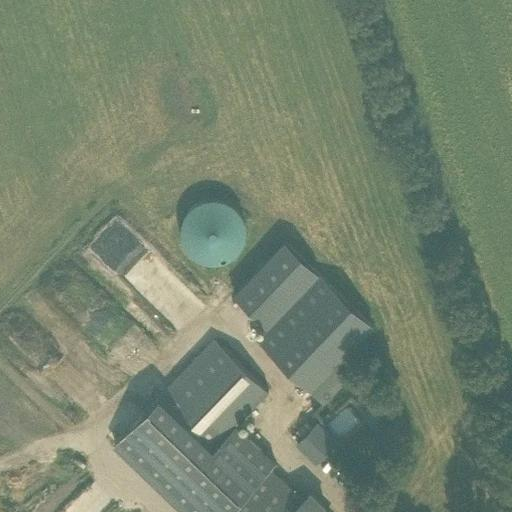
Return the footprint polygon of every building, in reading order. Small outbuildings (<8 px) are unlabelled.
[(218,199),(211,199),(204,200),(197,203),(191,207),(186,212),(182,218),(181,225),(180,232),(181,238),(183,244),(186,250),(190,255),(195,259),(202,262),(208,264),(216,264),(223,263),(229,260),(235,256),(240,251),(244,245),(246,238),(246,232),(245,225),(243,219),(240,213),(236,208),(231,204),(224,201),(218,199)] [(208,312),(116,239),(97,262),(190,335),(208,312)] [(267,327),(256,338),(324,403),(346,380),(333,368),(353,347),(330,325),(350,303),(284,240),(233,294),(267,327)] [(169,493),(188,511),(320,511),(326,507),(310,492),(303,499),(265,463),(270,457),(236,425),(268,391),(213,339),(118,438),(160,479),(169,493)] [(316,464),(337,443),(316,423),(295,443),(316,464)] [(393,424),(373,444),(386,456),(405,436),(393,424)] [(74,511),(88,499),(83,493),(63,511),(74,511)]
